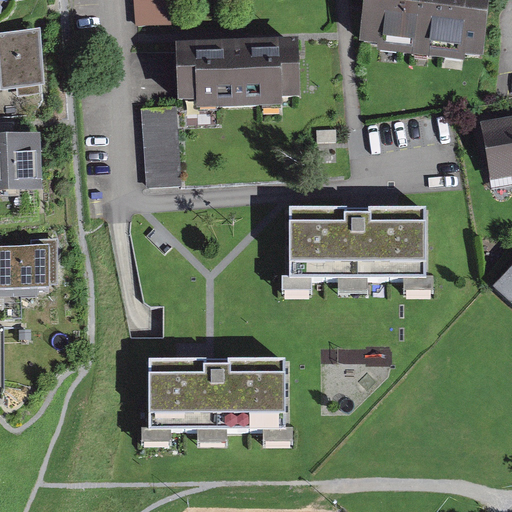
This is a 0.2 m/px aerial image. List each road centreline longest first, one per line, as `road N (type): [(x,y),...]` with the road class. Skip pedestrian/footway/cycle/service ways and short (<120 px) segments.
road 1 (residential): [(111,0),(119,194)]
road 2 (residential): [(344,0),(359,183)]
